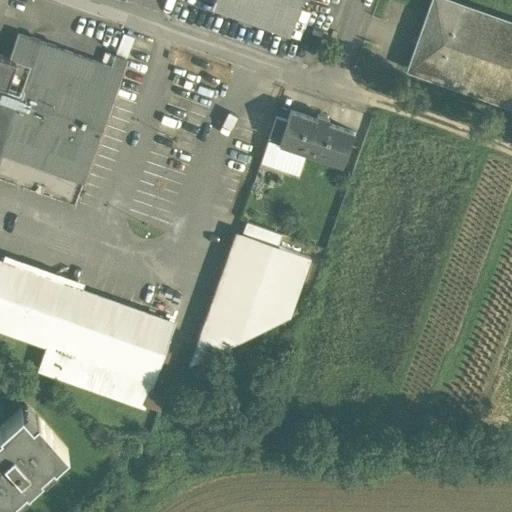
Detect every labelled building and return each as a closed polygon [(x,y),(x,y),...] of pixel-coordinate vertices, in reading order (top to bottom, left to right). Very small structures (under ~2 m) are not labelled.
[(214,0),(212,6),(289,33),(300,0),(214,0)] [(511,21),(453,0),(432,0),(408,67),(511,105),(511,21)] [(18,33),(9,58),(0,54),(0,152),(4,154),(82,182),(127,58),(115,54),(111,64),(18,33)] [(316,118),(290,109),(287,119),(279,142),(341,163),(353,130),(327,122),(328,117),(317,114),(316,118)] [(287,119),(276,116),(264,150),(275,154),(279,142),(287,119)] [(281,233),(246,220),(241,232),(277,245),(281,233)] [(241,232),(235,230),(187,366),(288,316),(309,256),(277,245),(241,232)] [(172,323),(49,279),(50,274),(40,270),(38,276),(0,261),(0,328),(47,344),(38,368),(143,406),(144,403),(159,409),(164,394),(149,389),(172,323)] [(0,509),(66,449),(26,404),(0,427),(0,429),(0,430),(0,509)]
